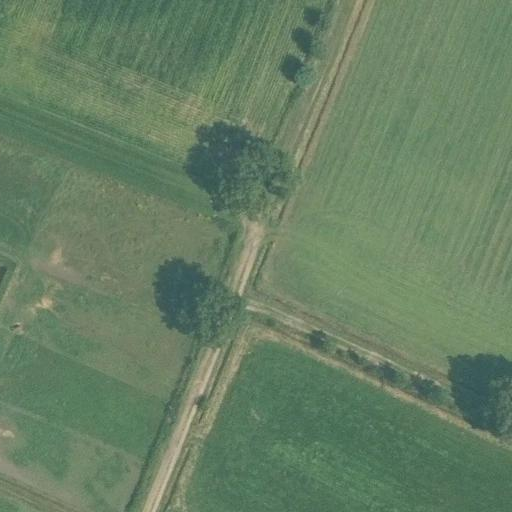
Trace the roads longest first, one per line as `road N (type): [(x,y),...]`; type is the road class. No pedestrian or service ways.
road 1 (track): [(232,293),(348,0)]
road 2 (track): [(232,293),(511,425)]
road 3 (track): [(147,511),(232,293)]
